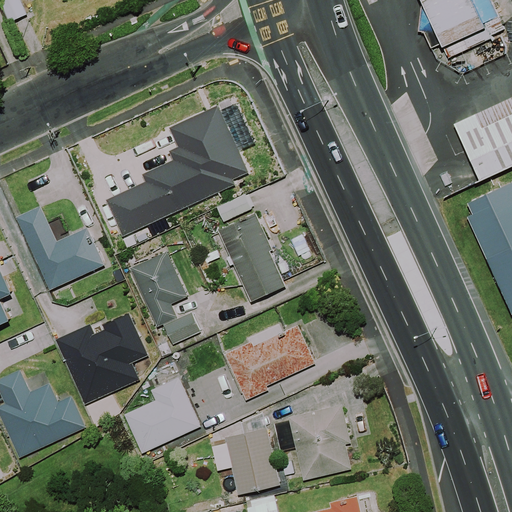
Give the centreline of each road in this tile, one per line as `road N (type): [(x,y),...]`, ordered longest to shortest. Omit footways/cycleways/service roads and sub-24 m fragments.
road 1 (trunk): [(452,427),(320,141),(270,11)]
road 2 (trunk): [(324,1),(496,410)]
road 3 (residential): [(0,124),(219,21),(270,11)]
